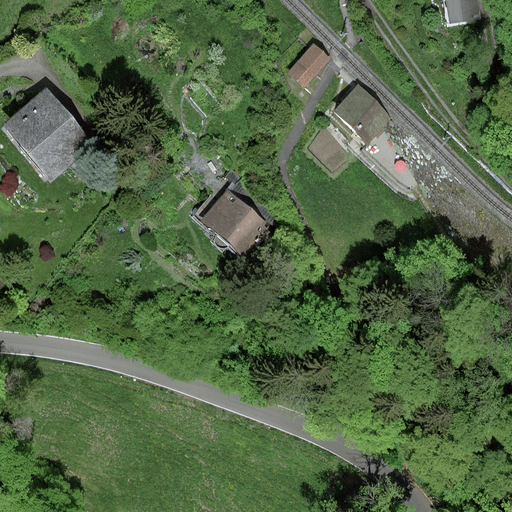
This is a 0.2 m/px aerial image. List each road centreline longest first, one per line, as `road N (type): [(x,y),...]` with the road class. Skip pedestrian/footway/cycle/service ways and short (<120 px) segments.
road 1 (tertiary): [(421,511),(368,459),(271,415),(105,358),(0,343)]
road 2 (track): [(366,0),(433,98),(511,177)]
